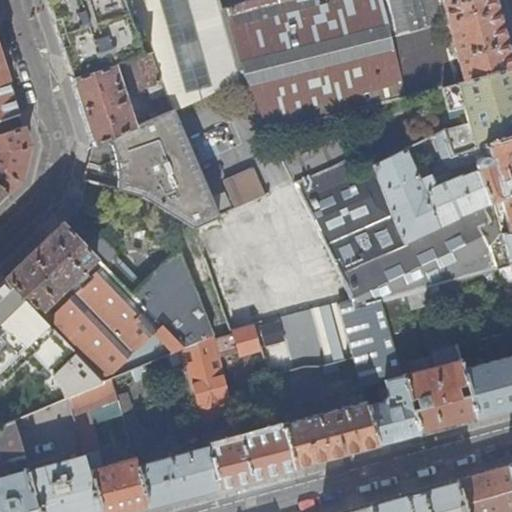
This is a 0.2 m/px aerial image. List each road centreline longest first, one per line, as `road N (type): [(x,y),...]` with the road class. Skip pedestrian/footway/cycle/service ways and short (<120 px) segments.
road 1 (residential): [(234,511),(511,437)]
road 2 (residential): [(9,0),(59,165),(53,192),(0,241)]
